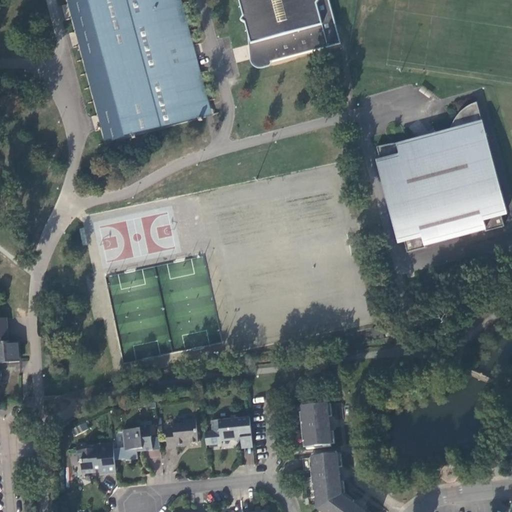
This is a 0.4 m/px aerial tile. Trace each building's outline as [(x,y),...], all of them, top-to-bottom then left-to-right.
[(176,5),(175,0),(69,0),(108,143),(200,118),(200,121),(204,120),(203,118),(206,117),(188,47),(192,46),(181,3),(176,5)] [(239,0),(244,15),(241,20),(246,23),(252,44),(255,43),(258,54),(257,55),(256,55),(256,56),(255,57),(255,58),(255,59),(255,60),(256,61),(256,62),(257,63),(257,64),(258,64),(259,65),(260,65),(261,65),(262,65),(341,44),(329,0),(239,0)] [(382,146),(377,147),(381,163),(378,164),(380,171),(399,241),(404,239),(408,251),(426,247),(425,244),(486,228),(486,230),(505,225),(501,213),(507,212),(486,133),(478,104),(478,103),(476,104),(473,105),(471,106),(469,107),(466,108),(464,110),(462,112),(460,114),(459,115),(457,117),(451,128),(450,130),(449,131),(448,133),(446,134),(445,135),(443,136),(442,136),(440,137),(411,145),(411,143),(406,143),(401,143),(396,144),(391,144),(387,145),(382,146)] [(7,318),(0,318),(0,362),(20,361),(19,341),(8,342),(7,318)] [(328,402),(300,405),(302,420),(298,420),(299,435),(303,435),(304,450),(329,447),(329,445),(333,445),(331,432),(328,433),(327,425),(326,417),(330,417),(328,402)] [(241,434),(251,434),(250,418),(229,420),(230,422),(220,423),(220,420),(212,421),(213,432),(205,433),(207,446),(222,444),(222,442),(222,438),(229,438),(229,442),(233,440),(234,441),(239,443),(241,434)] [(199,442),(197,419),(184,421),(181,424),(174,425),(175,428),(167,429),(169,449),(177,448),(177,446),(183,444),(186,445),(186,443),(199,442)] [(71,429),(75,436),(88,429),(85,422),(71,429)] [(153,451),(151,426),(141,427),(141,430),(124,431),(126,451),(139,448),(143,449),(144,452),(153,451)] [(243,448),(253,447),(251,434),(241,434),(243,448)] [(101,475),(117,473),(114,443),(87,446),(87,444),(77,445),(79,462),(82,462),(83,474),(89,472),(97,473),(97,470),(101,469),(101,475)] [(253,448),(244,449),(245,465),(254,464),(253,448)] [(335,453),(310,455),(312,471),(308,471),(310,485),(313,485),(315,509),(319,511),(368,511),(365,509),(362,511),(356,507),(350,503),(352,500),(343,493),(341,482),(338,482),(337,475),(337,468),(340,467),(339,454),(335,455),(335,453)]
